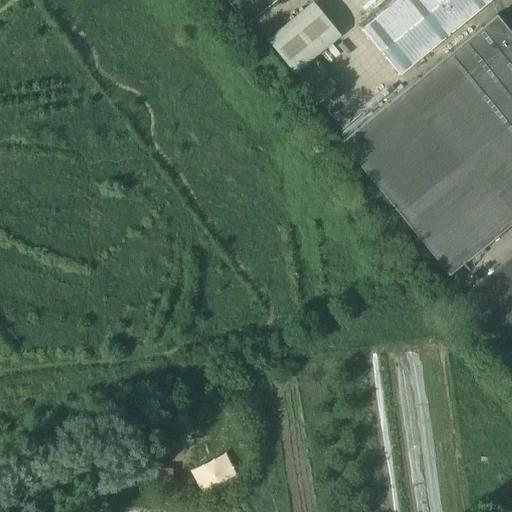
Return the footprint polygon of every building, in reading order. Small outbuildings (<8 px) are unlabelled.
[(225,0),(245,25),(275,0),(225,0)] [(396,0),(361,30),(398,76),(490,0),(396,0)] [(340,36),(313,1),(267,39),(294,73),(340,36)] [(511,33),(496,14),(340,142),(448,275),(511,222),(511,33)] [(511,256),(463,296),(501,343),(511,333),(511,256)]
